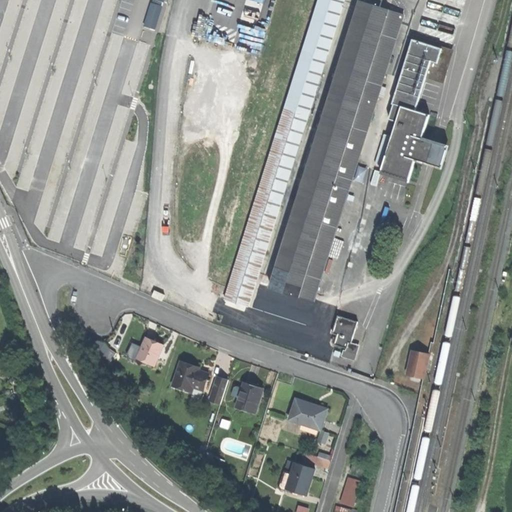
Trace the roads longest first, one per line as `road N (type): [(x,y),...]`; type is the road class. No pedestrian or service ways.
road 1 (residential): [(96,416),(91,388),(50,306),(54,284),(71,275),(360,390)]
road 2 (track): [(506,0),(449,255),(375,396)]
road 3 (track): [(480,511),(511,347)]
road 4 (residential): [(360,390),(388,410),(397,433),(382,511)]
road 5 (residential): [(360,390),(325,511)]
